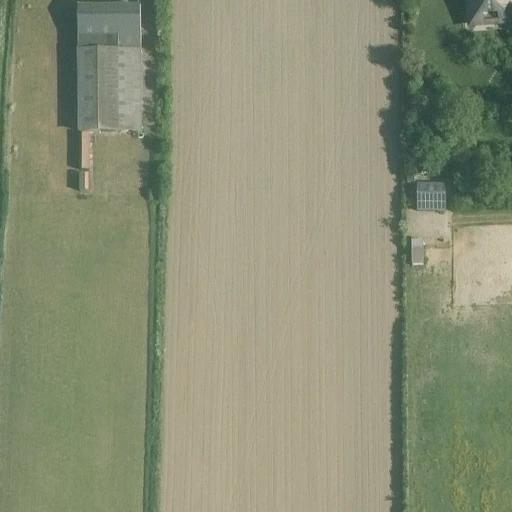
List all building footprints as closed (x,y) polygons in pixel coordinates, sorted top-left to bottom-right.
[(469,0),(472,27),(510,23),(508,0),(469,0)] [(77,50),(78,133),(142,132),(141,50),(141,5),(77,6),(77,50)] [(88,171),(88,135),(78,135),(78,172),(88,171)] [(444,188),(418,188),(418,212),(444,213),(444,188)] [(425,264),(426,241),(414,240),(413,263),(425,264)]
